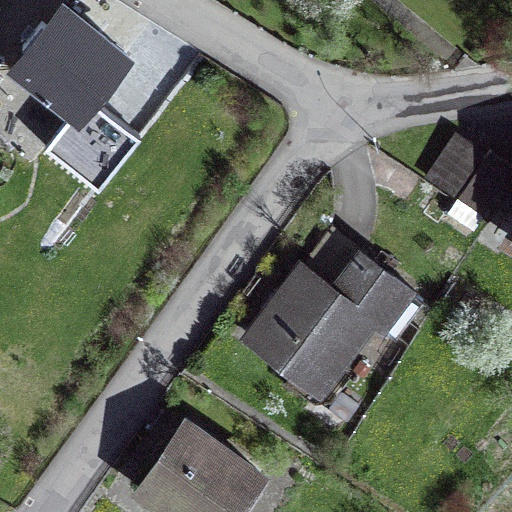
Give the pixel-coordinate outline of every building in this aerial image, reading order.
[(76,112),(123,53),(64,7),(48,28),(42,23),(25,44),(31,49),(17,66),(76,112)] [(453,133),(426,174),(453,193),(481,151),(453,133)] [(511,163),(489,148),(456,197),(480,214),(511,167),(511,163)] [(249,333),(319,385),(318,380),(371,316),(394,334),(422,297),(361,251),(334,287),(301,262),(249,333)] [(140,485),(178,511),(232,511),(261,472),(186,419),(140,485)]
